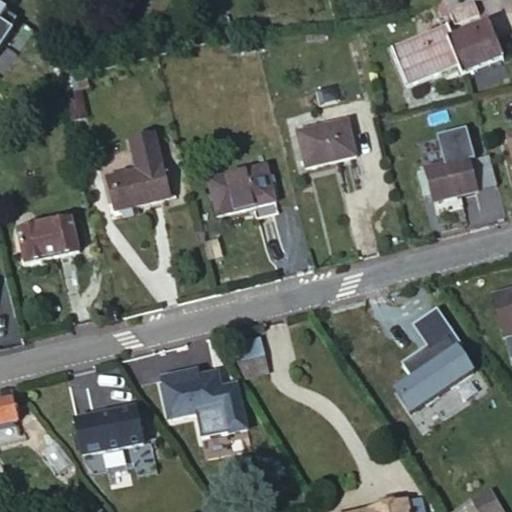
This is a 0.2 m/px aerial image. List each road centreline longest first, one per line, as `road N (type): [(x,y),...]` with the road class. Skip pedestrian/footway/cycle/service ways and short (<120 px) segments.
road 1 (residential): [(0,366),(511,242)]
road 2 (unknown): [(268,304),(285,393),(336,420),(379,492)]
road 3 (unknown): [(373,278),(363,222),(385,176),(367,121)]
